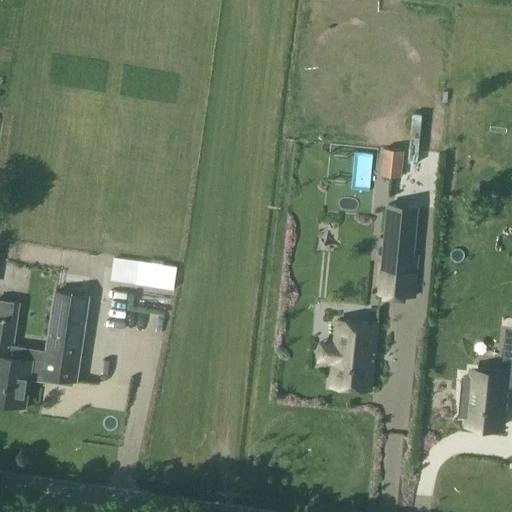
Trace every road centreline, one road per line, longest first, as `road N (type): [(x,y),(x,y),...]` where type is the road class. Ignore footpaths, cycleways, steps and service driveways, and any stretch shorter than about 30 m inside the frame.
road 1 (unknown): [(401,511),(426,152)]
road 2 (unclassified): [(173,511),(0,483)]
